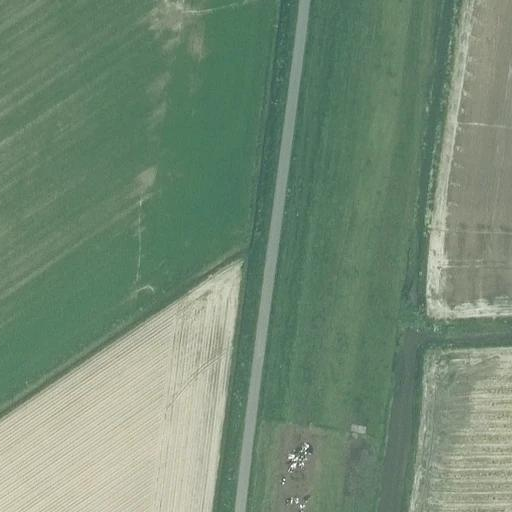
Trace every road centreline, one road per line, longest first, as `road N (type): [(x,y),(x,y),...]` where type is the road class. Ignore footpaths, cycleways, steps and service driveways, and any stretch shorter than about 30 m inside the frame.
road 1 (unclassified): [(240,511),(307,0)]
road 2 (track): [(250,416),(416,431),(426,339),(511,338)]
